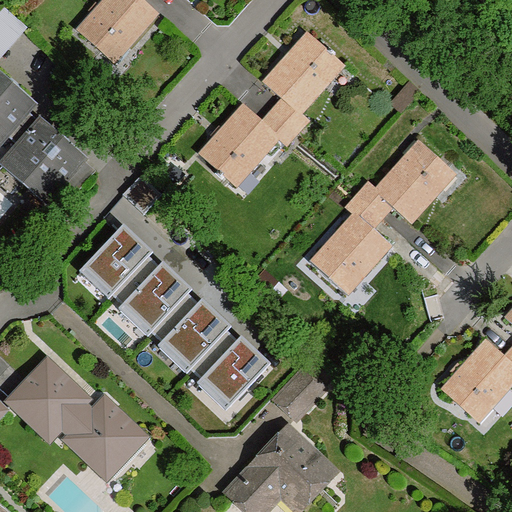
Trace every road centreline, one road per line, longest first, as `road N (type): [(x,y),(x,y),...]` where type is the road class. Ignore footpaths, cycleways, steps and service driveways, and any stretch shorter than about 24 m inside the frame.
road 1 (residential): [(0,317),(276,0)]
road 2 (unknown): [(37,276),(232,466)]
road 3 (residential): [(345,0),(511,160)]
